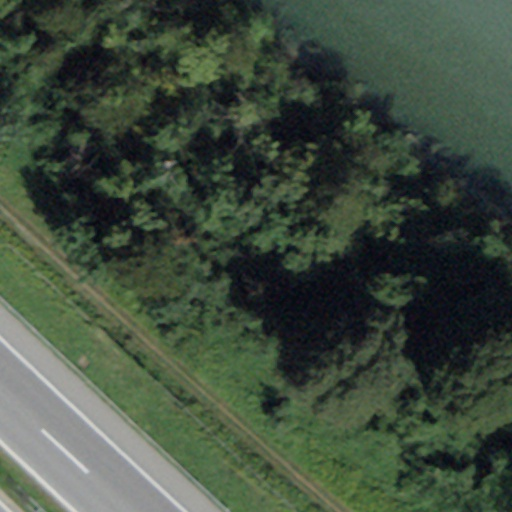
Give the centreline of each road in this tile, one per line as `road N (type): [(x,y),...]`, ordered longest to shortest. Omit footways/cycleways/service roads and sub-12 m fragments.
road 1 (track): [(360,511),(0,186)]
road 2 (motorway): [(129,511),(0,389)]
